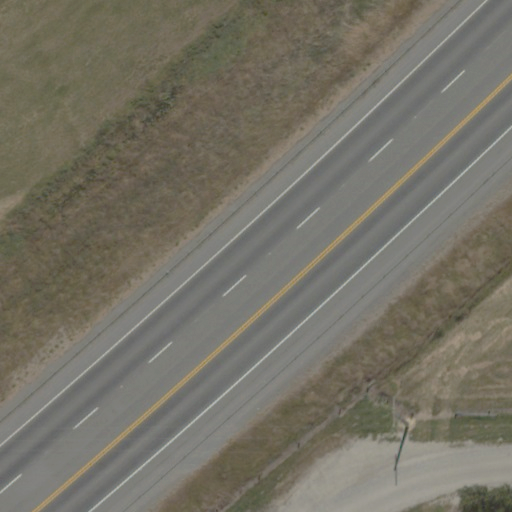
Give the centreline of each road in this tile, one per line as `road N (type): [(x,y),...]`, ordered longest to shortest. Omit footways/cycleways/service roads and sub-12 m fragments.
road 1 (trunk): [(35,511),(183,387),(511,75)]
road 2 (track): [(382,511),(426,488),(511,470)]
